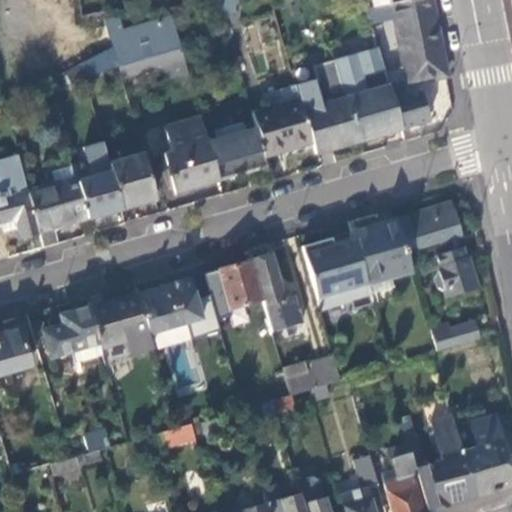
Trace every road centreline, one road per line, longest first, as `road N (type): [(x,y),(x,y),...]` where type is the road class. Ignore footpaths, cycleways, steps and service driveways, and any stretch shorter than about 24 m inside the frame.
road 1 (residential): [(0,292),(494,150)]
road 2 (secondary): [(466,0),(494,150)]
